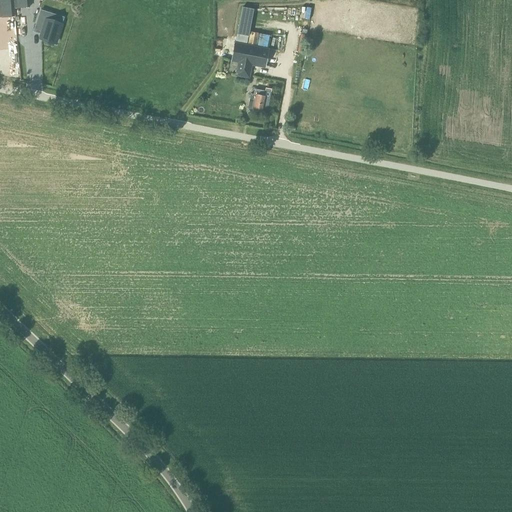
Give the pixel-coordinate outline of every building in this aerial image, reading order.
[(47,13),(40,36),(57,41),(64,18),(47,13)] [(281,34),(286,35),(288,30),(273,26),(270,37),(280,40),(281,34)] [(268,50),(248,46),(250,36),(237,34),(232,61),(238,62),(236,75),(249,78),(251,65),(265,67),(268,50)] [(304,54),(307,35),(300,34),(297,53),(304,54)] [(30,79),(40,78),(40,63),(30,64),(30,79)] [(263,112),(266,97),(251,94),(248,109),(254,110),(263,112)]
